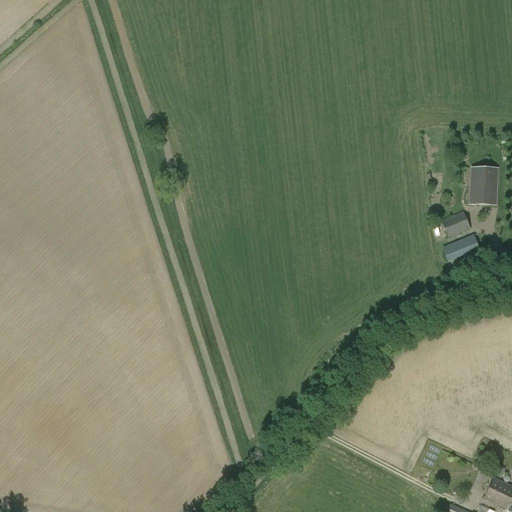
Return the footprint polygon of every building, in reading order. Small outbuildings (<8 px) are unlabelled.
[(496,206),(497,170),(472,169),(470,205),(496,206)] [(449,239),(471,230),(464,212),(442,222),(449,239)] [(442,248),(448,262),(480,249),(474,235),(442,248)] [(484,500),(500,507),(503,500),(508,503),(511,493),(511,487),(494,479),(484,500)] [(511,511),(511,493),(508,503),(503,500),(500,507),(508,511),(509,511),(511,511)]
